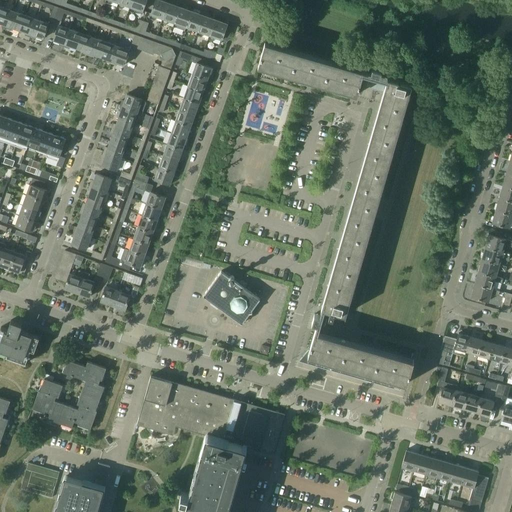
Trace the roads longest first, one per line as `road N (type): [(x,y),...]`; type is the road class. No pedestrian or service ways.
road 1 (residential): [(136,341),(245,26),(237,8),(214,0)]
road 2 (residential): [(27,305),(104,85),(0,45)]
road 3 (residential): [(511,326),(454,310),(447,299),(511,82)]
road 4 (residential): [(278,383),(356,113)]
road 5 (residential): [(105,511),(153,346)]
road 6 (residential): [(278,383),(153,346)]
road 7 (residential): [(511,451),(390,415)]
